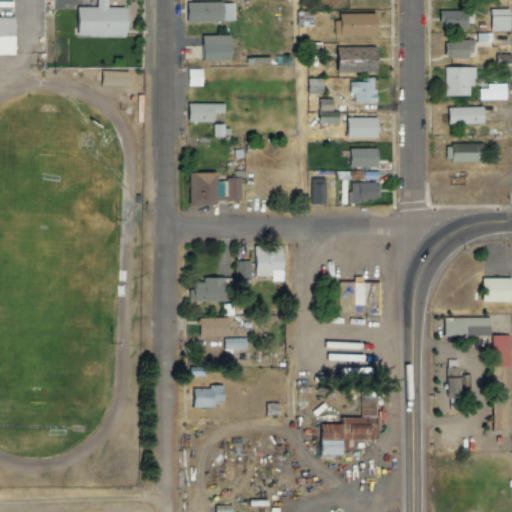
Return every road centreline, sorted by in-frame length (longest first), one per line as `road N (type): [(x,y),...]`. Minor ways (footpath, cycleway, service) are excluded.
road 1 (residential): [(166,0),(168,511)]
road 2 (residential): [(407,0),(413,313)]
road 3 (trunk): [(476,228),(440,246),(418,276),(412,511)]
road 4 (residential): [(476,228),(407,212),(167,230)]
